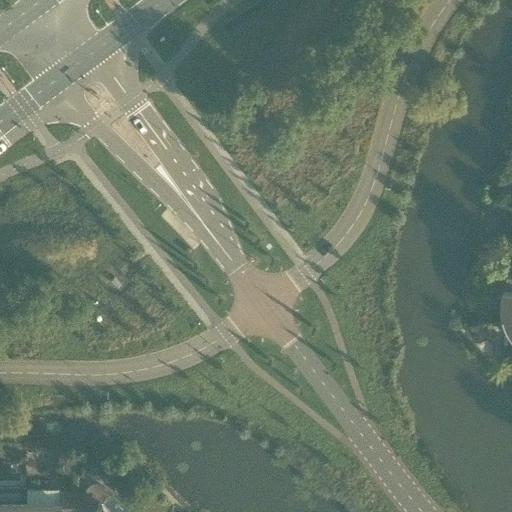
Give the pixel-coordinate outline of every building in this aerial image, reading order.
[(498,318),(511,314),(511,277),(507,276),(504,289),(502,299),(502,307),(504,316),(498,318)] [(511,314),(498,318),(498,319),(504,317),(507,326),(511,333),(511,314)] [(71,467),(56,467),(56,483),(71,483),(71,467)] [(111,511),(101,502),(102,501),(103,499),(104,496),(104,495),(104,493),(104,490),(103,489),(102,487),(101,485),(99,484),(98,483),(96,483),(94,483),(91,484),(89,486),(88,487),(86,489),(84,492),(71,492),(71,511),(111,511)] [(25,502),(24,511),(71,511),(71,492),(58,491),(58,502),(25,502)] [(0,511),(24,511),(25,502),(0,502),(0,511)]
